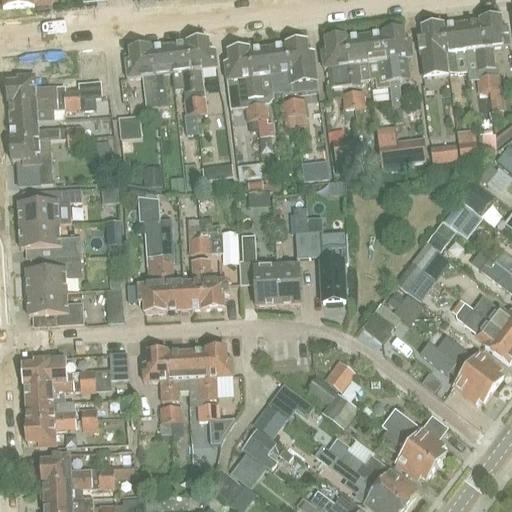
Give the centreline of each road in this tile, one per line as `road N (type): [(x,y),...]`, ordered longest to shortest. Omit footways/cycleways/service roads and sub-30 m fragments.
road 1 (residential): [(350,345),(290,330),(2,341)]
road 2 (residential): [(288,7),(265,20),(119,39),(118,30),(98,33)]
